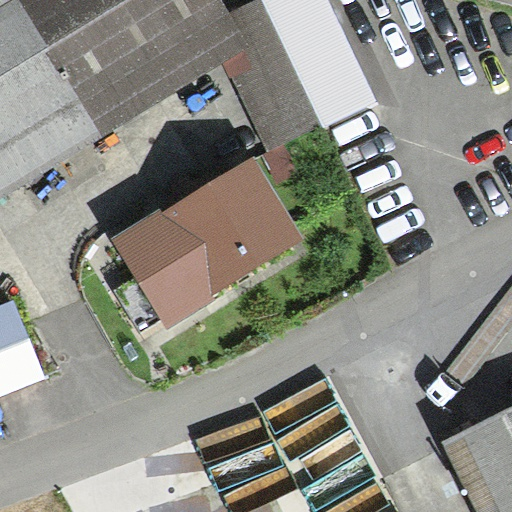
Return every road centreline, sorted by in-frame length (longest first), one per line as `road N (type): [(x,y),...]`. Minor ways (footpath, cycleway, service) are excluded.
road 1 (residential): [(511,243),(310,348),(0,467)]
road 2 (unknown): [(139,413),(52,251)]
